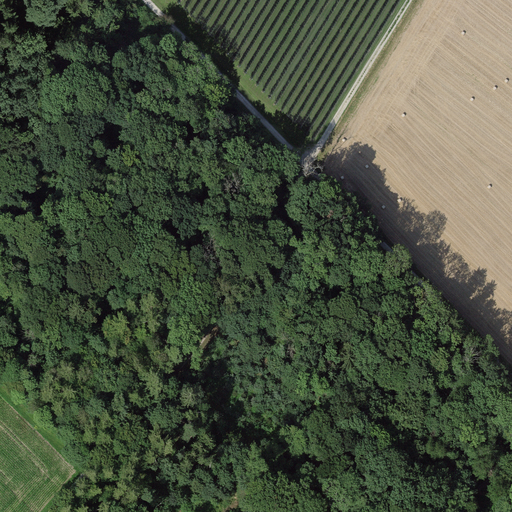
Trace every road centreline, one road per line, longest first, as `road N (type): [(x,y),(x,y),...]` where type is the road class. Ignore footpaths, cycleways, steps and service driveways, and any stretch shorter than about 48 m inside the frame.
road 1 (track): [(511,380),(146,0)]
road 2 (track): [(307,167),(202,339),(53,511)]
road 3 (track): [(307,167),(409,0)]
